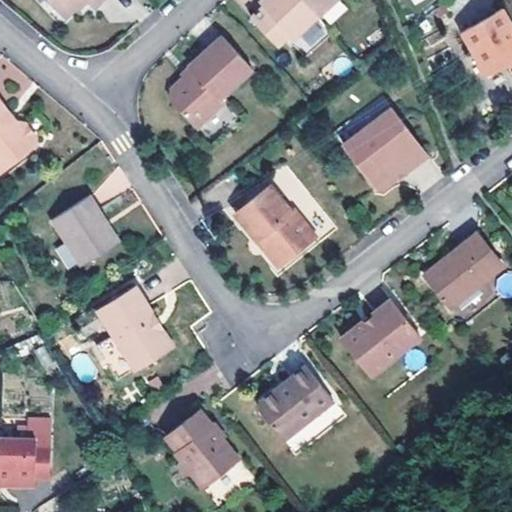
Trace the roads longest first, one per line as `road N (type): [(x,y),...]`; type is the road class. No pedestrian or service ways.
road 1 (residential): [(257,355),(511,159)]
road 2 (residential): [(87,112),(120,141),(257,355)]
road 3 (residential): [(207,0),(87,112)]
